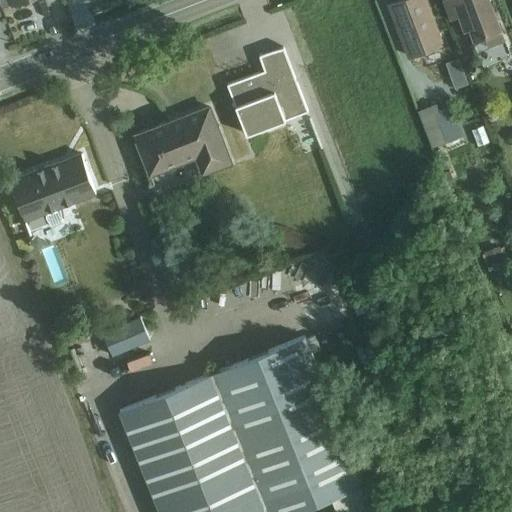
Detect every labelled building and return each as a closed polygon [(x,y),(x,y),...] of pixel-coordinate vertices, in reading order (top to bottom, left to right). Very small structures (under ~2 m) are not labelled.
[(410,58),(446,44),(429,0),(390,0),(388,1),(410,58)] [(457,0),(473,41),(504,29),(493,0),(457,0)] [(249,131),(308,107),(282,44),(258,54),(264,67),(228,82),(249,131)] [(460,54),(443,60),(454,88),(470,82),(460,54)] [(459,135),(448,99),(418,108),(429,145),(459,135)] [(234,161),(211,100),(131,130),(148,173),(197,155),(204,173),(234,161)] [(482,123),(470,126),(474,143),(487,140),(482,123)] [(27,219),(98,192),(82,150),(11,178),(27,219)] [(490,268),(504,250),(491,240),(478,259),(490,268)] [(105,340),(112,357),(150,341),(143,324),(105,340)] [(310,345),(122,418),(158,511),(335,511),(370,499),(310,345)]
